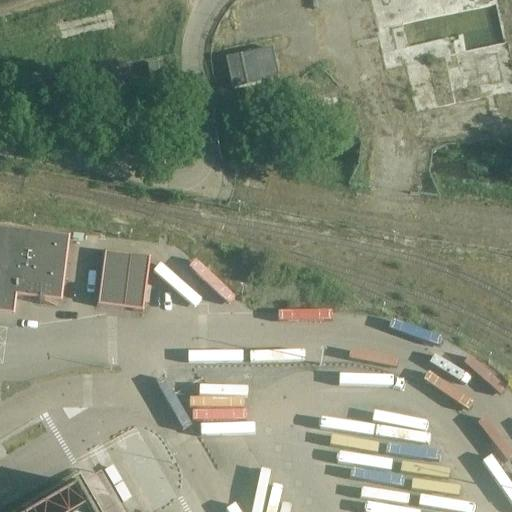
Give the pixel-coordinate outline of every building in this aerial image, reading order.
[(271,50),(240,57),(225,60),(232,91),(278,82),(271,50)] [(147,67),(149,80),(159,78),(156,65),(147,67)] [(327,112),(329,123),(344,120),(342,109),(327,112)] [(0,293),(1,292),(4,294),(4,298),(5,298),(6,294),(11,295),(11,298),(61,304),(70,237),(0,228),(0,293)] [(150,261),(104,255),(97,308),(143,314),(150,261)] [(193,380),(192,392),(244,394),(244,383),(193,380)] [(97,511),(120,511),(104,468),(84,475),(97,511)] [(93,511),(78,485),(32,511),(93,511)]
